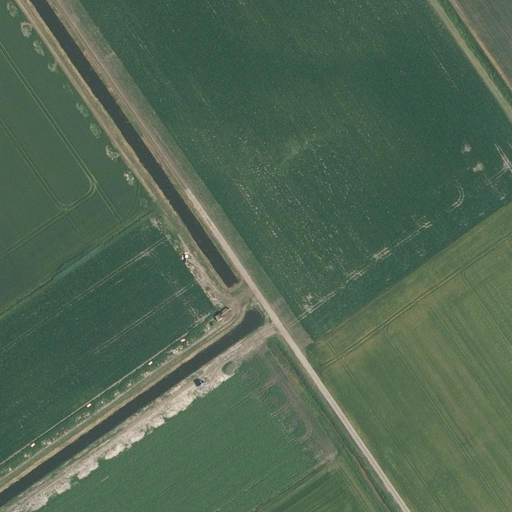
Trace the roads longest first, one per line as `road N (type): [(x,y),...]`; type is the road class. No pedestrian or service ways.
road 1 (track): [(54,0),(259,298)]
road 2 (track): [(0,511),(272,316)]
road 3 (track): [(259,298),(238,325),(0,492)]
road 4 (track): [(259,298),(407,511)]
